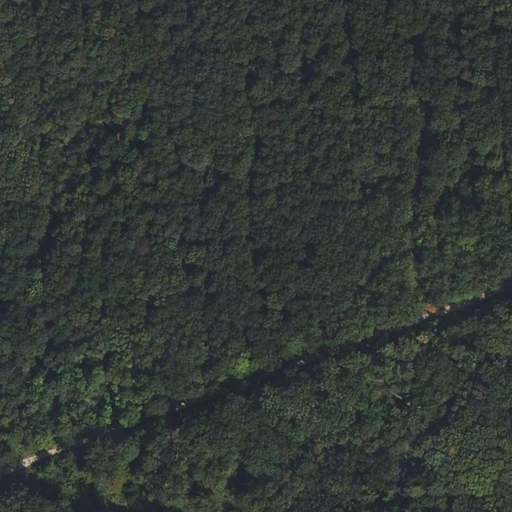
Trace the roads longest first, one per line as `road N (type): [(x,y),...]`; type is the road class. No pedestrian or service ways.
road 1 (track): [(16,466),(511,286)]
road 2 (track): [(16,466),(0,240)]
road 3 (track): [(165,511),(16,466)]
